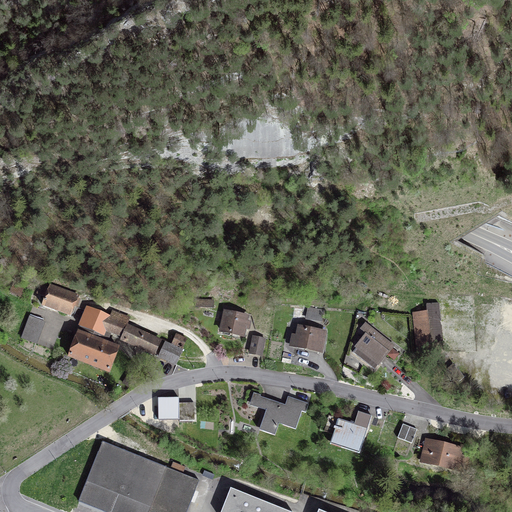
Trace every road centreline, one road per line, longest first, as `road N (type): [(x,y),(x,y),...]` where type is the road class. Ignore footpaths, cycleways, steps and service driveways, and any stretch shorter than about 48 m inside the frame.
road 1 (residential): [(511,428),(333,389),(218,376),(138,399),(15,475),(8,493)]
road 2 (secondary): [(0,132),(166,137),(310,166),(511,252)]
